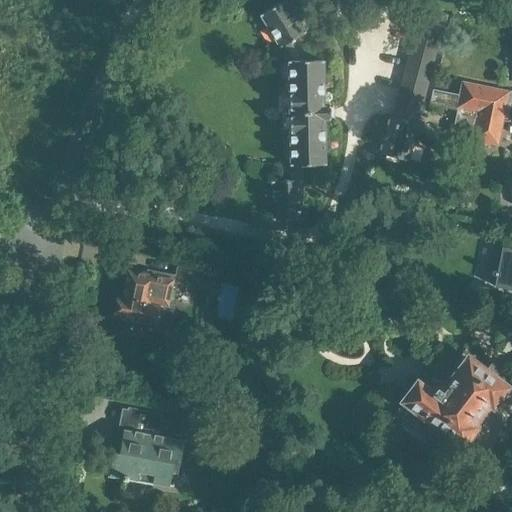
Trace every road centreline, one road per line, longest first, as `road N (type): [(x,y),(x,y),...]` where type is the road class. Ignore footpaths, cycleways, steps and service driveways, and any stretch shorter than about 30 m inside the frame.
road 1 (residential): [(36,291),(107,78),(149,0)]
road 2 (residential): [(43,511),(36,291)]
